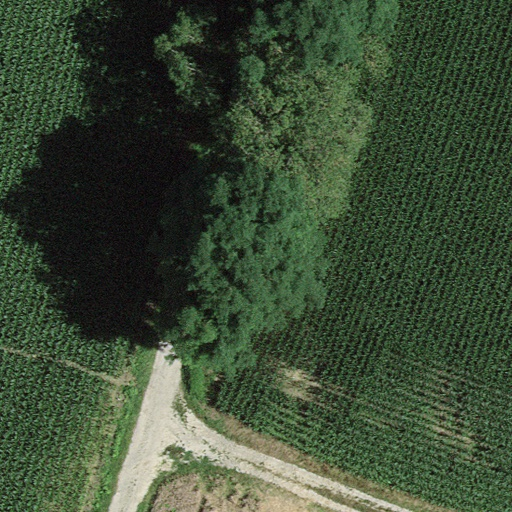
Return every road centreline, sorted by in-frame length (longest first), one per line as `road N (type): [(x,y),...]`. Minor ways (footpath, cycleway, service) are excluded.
road 1 (track): [(124,511),(268,0)]
road 2 (track): [(383,511),(149,435)]
